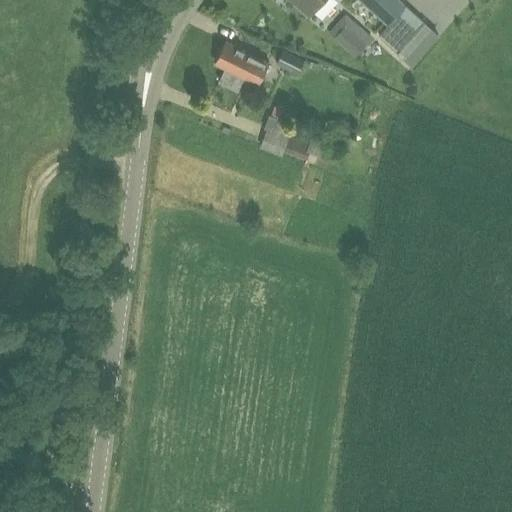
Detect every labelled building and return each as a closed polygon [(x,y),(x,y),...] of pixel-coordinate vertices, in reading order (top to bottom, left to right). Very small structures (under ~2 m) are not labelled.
[(291,0),(310,16),(324,0),(291,0)] [(406,8),(396,0),(360,0),(387,25),(378,36),(409,64),(434,35),(422,25),(423,24),(406,8)] [(332,38),(354,57),(372,37),(345,13),(328,32),(333,37),(332,38)] [(226,43),(216,63),(227,69),(220,82),(231,87),(240,68),(254,75),(261,60),(226,43)] [(284,49),(277,64),(302,76),(311,63),(284,49)] [(252,108),(259,118),(273,109),(267,99),(252,108)] [(282,154),(283,151),(306,160),(313,144),(289,135),(293,123),(269,114),(263,129),(266,130),(260,146),(282,154)]
